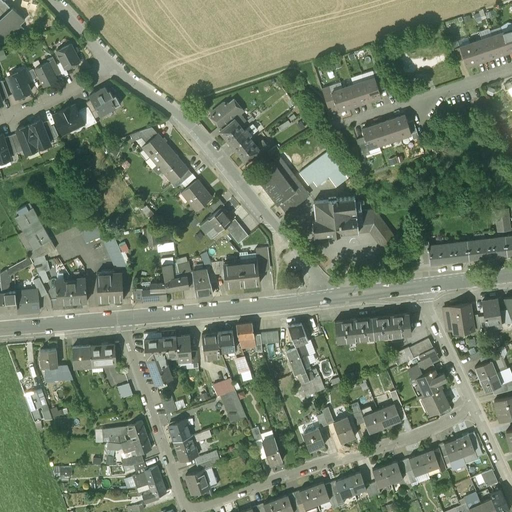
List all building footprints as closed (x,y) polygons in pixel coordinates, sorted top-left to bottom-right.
[(0,0),(0,37),(2,40),(7,35),(11,39),(23,27),(20,24),(24,19),(13,6),(11,8),(4,0),(4,1),(2,0),(0,0)] [(511,28),(502,32),(508,51),(511,49),(511,28)] [(508,51),(502,32),(491,35),(498,54),(508,51)] [(498,54),(491,35),(481,39),(487,58),(498,54)] [(462,44),(471,41),(469,36),(460,39),(462,44)] [(487,58),(481,39),(470,42),(476,61),(487,58)] [(456,60),(463,57),(459,46),(457,40),(450,43),(456,60)] [(476,61),(470,42),(459,46),(463,57),(465,65),(476,61)] [(62,61),(65,68),(79,61),(70,43),(56,50),(62,61)] [(48,61),(55,74),(60,72),(56,64),(52,56),(47,58),(48,61)] [(57,79),(55,74),(48,61),(34,68),(43,86),(57,79)] [(56,64),(60,72),(63,76),(68,73),(65,68),(62,61),(56,64)] [(22,71),(27,81),(32,79),(27,66),(20,69),(21,72),(22,71)] [(7,75),(8,78),(21,72),(20,69),(7,75)] [(378,87),(384,85),(383,84),(378,69),(372,71),(374,76),(378,87)] [(22,71),(21,72),(8,78),(17,97),(31,91),(27,81),(22,71)] [(374,76),(363,80),(370,99),(381,95),(378,87),(374,76)] [(0,80),(0,96),(1,99),(9,97),(2,80),(0,80)] [(370,99),(363,80),(353,83),(359,102),(370,99)] [(389,82),(393,93),(398,92),(395,80),(389,82)] [(387,95),(393,93),(389,82),(383,84),(384,85),(387,95)] [(359,102),(353,83),(342,87),(349,106),(359,102)] [(327,105),(335,102),(331,91),(329,85),(321,87),(327,105)] [(105,86),(89,95),(91,99),(100,114),(120,103),(115,94),(113,95),(110,90),(108,91),(105,86)] [(349,106),(342,87),(331,91),(335,102),(338,110),(349,106)] [(95,117),(100,114),(91,99),(86,102),(88,105),(95,117)] [(240,124),(241,123),(241,115),(239,112),(242,110),(233,99),(227,104),(225,102),(222,102),(213,109),(213,112),(212,113),(220,124),(228,117),(230,119),(229,122),(230,122),(235,118),(240,124)] [(338,110),(335,102),(327,105),(330,112),(338,110)] [(83,122),(78,110),(75,104),(69,107),(69,106),(58,111),(58,112),(53,115),(57,123),(62,133),(83,122)] [(95,117),(88,105),(78,110),(83,122),(85,127),(97,121),(95,117)] [(411,132),(407,121),(405,113),(393,117),(400,136),(411,132)] [(49,119),(51,125),(57,123),(53,115),(48,117),(49,119)] [(400,136),(393,117),(383,121),(389,140),(400,136)] [(228,140),(229,140),(243,128),(240,124),(235,118),(230,122),(220,130),(228,140)] [(48,140),(42,123),(40,119),(28,124),(38,148),(50,143),(48,140)] [(56,136),(51,125),(49,119),(42,123),(48,140),(56,136)] [(413,119),(407,121),(411,132),(413,138),(419,137),(413,119)] [(389,140),(383,121),(372,124),(379,143),(389,140)] [(244,130),(249,135),(258,128),(253,123),(244,130)] [(38,148),(28,124),(16,129),(18,132),(24,149),(26,152),(38,148)] [(379,143),(372,124),(361,128),(364,135),(368,147),(379,143)] [(229,140),(237,150),(252,139),(249,135),(244,130),(243,128),(229,140)] [(11,135),(17,152),(24,149),(18,132),(11,135)] [(9,155),(3,137),(2,133),(0,134),(0,161),(10,158),(9,155)] [(142,146),(157,163),(172,150),(158,133),(142,146)] [(17,152),(11,135),(3,137),(9,155),(17,152)] [(370,153),(368,147),(364,135),(356,138),(362,155),(370,153)] [(260,149),(258,151),(260,154),(270,146),(264,138),(256,144),(260,149)] [(258,151),(260,149),(256,144),(252,139),(237,150),(237,151),(245,161),(258,151)] [(267,150),(270,155),(280,149),(277,144),(267,150)] [(172,150),(157,163),(172,180),(187,167),(172,150)] [(322,173),(325,171),(336,185),(348,176),(328,150),(313,161),(322,173)] [(256,172),(279,203),(286,212),(310,194),(282,155),(274,161),(273,159),(256,172)] [(309,173),(304,177),(311,186),(317,182),(309,173)] [(195,209),(212,196),(197,178),(184,189),(190,197),(187,199),(195,209)] [(358,230),(356,210),(354,195),(336,198),(336,197),(328,198),(328,199),(313,201),(315,219),(311,220),(313,235),(332,233),(332,234),(340,233),(340,232),(357,230),(358,230)] [(224,204),(219,197),(209,206),(214,212),(220,207),(224,204)] [(17,210),(19,215),(32,208),(29,203),(17,210)] [(23,231),(33,249),(50,239),(32,207),(32,208),(19,215),(15,217),(23,231)] [(211,237),(225,226),(231,220),(220,207),(214,212),(200,223),(211,237)] [(507,207),(495,209),(497,231),(510,229),(507,207)] [(358,232),(371,230),(383,247),(390,242),(372,218),(371,208),(356,210),(358,230),(357,230),(358,232)] [(396,237),(374,208),(371,208),(372,218),(390,242),(396,237)] [(225,226),(229,231),(239,222),(234,217),(231,220),(225,226)] [(86,242),(101,236),(94,220),(79,226),(86,242)] [(229,231),(238,242),(248,234),(239,222),(229,231)] [(155,226),(147,227),(149,245),(157,243),(155,226)] [(30,258),(37,256),(33,249),(23,231),(17,234),(29,256),(30,258)] [(114,271),(121,272),(128,269),(113,233),(101,236),(113,264),(114,268),(114,271)] [(430,262),(511,253),(511,235),(432,244),(428,245),(430,262)] [(37,256),(44,254),(55,248),(50,239),(33,249),(37,256)] [(158,241),(159,249),(176,249),(176,240),(158,241)] [(428,245),(432,244),(431,241),(428,242),(428,240),(421,241),(424,263),(430,262),(428,245)] [(255,247),(256,255),(260,255),(261,268),(269,267),(267,245),(255,247)] [(32,262),(33,264),(46,260),(44,254),(37,256),(30,258),(32,262)] [(29,256),(15,263),(18,270),(32,262),(30,258),(29,256)] [(257,258),(256,258),(240,260),(243,284),(259,282),(258,268),(257,258)] [(33,264),(37,272),(45,269),(45,270),(49,269),(47,260),(46,260),(33,264)] [(187,260),(177,263),(179,276),(186,274),(189,286),(194,284),(192,270),(190,270),(188,260),(187,260)] [(243,284),(240,260),(222,262),(225,286),(243,284)] [(9,266),(0,271),(0,276),(0,281),(1,282),(8,281),(11,281),(9,266)] [(162,269),(166,290),(189,286),(186,274),(179,276),(172,277),(170,267),(162,269)] [(196,295),(212,293),(211,288),(212,288),(210,280),(209,280),(206,268),(192,270),(194,284),(196,295)] [(45,269),(37,272),(42,282),(48,280),(45,270),(45,269)] [(114,271),(96,272),(97,300),(122,299),(121,272),(114,271)] [(77,280),(70,280),(72,300),(81,300),(81,301),(87,301),(85,277),(77,277),(77,280)] [(72,300),(70,280),(64,281),(64,278),(57,279),(55,279),(57,303),(63,303),(63,301),(72,300)] [(16,291),(7,291),(9,287),(8,281),(1,282),(3,309),(17,307),(16,291)] [(166,297),(164,281),(149,281),(150,289),(141,289),(141,298),(166,297)] [(141,298),(141,289),(141,286),(132,287),(133,298),(141,298)] [(37,288),(16,291),(17,307),(17,313),(39,310),(37,288)] [(497,298),(482,300),(486,326),(501,323),(497,298)] [(451,316),(444,317),(447,330),(453,329),(453,332),(455,332),(454,329),(472,326),(472,329),(474,329),(471,314),(469,302),(449,306),(451,316)] [(409,313),(371,317),(374,337),(411,333),(409,313)] [(471,314),(474,329),(480,328),(477,313),(471,314)] [(337,341),(374,337),(371,317),(334,321),(337,341)] [(238,338),(241,346),(255,345),(254,334),(252,322),(236,324),(238,338)] [(308,339),(301,323),(288,325),(294,342),(300,357),(306,355),(308,354),(303,341),(308,339)] [(217,332),(219,350),(234,349),(232,331),(217,332)] [(260,333),(261,344),(279,342),(278,331),(260,333)] [(204,356),(222,355),(219,350),(217,332),(202,334),(204,356)] [(260,333),(254,334),(255,345),(255,351),(262,350),(261,344),(260,333)] [(176,336),(177,354),(178,359),(191,358),(192,358),(191,350),(190,334),(176,336)] [(165,360),(165,355),(177,354),(176,336),(144,338),(145,357),(155,383),(172,377),(165,360)] [(302,374),(306,372),(300,357),(294,342),(290,344),(292,348),(286,350),(295,371),(301,369),(301,371),(302,374)] [(90,345),(92,365),(101,364),(101,367),(116,366),(114,343),(90,345)] [(74,366),(92,365),(90,345),(72,346),(74,366)] [(40,349),(41,366),(57,365),(55,348),(40,349)] [(423,366),(420,368),(419,368),(422,374),(433,369),(431,363),(439,359),(433,348),(418,355),(423,366)] [(229,374),(249,368),(247,363),(242,350),(238,351),(240,357),(229,360),(228,357),(223,359),(229,374)] [(497,357),(494,350),(479,357),(482,363),(491,359),(497,357)] [(310,378),(315,391),(324,387),(319,375),(314,377),(311,371),(312,370),(310,365),(310,366),(306,355),(300,357),(306,372),(309,379),(310,378)] [(496,372),(491,359),(482,363),(474,366),(479,378),(496,372)] [(247,363),(249,368),(251,375),(257,372),(253,361),(247,363)] [(424,395),(440,387),(442,387),(439,381),(445,378),(443,372),(436,375),(433,369),(422,374),(419,368),(420,368),(419,365),(410,369),(413,376),(418,373),(419,375),(416,377),(424,395)] [(501,384),(496,372),(479,378),(484,390),(491,388),(501,384)] [(235,389),(231,378),(213,385),(217,395),(235,389)] [(310,378),(309,379),(304,380),(301,382),(306,396),(315,393),(315,391),(310,380),(310,378)] [(131,381),(118,385),(122,397),(135,393),(131,381)] [(491,388),(494,393),(506,390),(509,389),(506,381),(501,384),(491,388)] [(438,411),(449,405),(440,387),(424,395),(422,396),(431,414),(438,411)] [(25,394),(30,409),(42,405),(36,390),(25,394)] [(391,391),(386,393),(391,403),(395,401),(391,391)] [(164,395),(165,411),(176,410),(176,394),(164,395)] [(511,394),(508,396),(494,400),(499,420),(511,416),(511,394)] [(394,403),(377,409),(384,426),(400,419),(394,403)] [(333,421),(334,421),(328,405),(321,408),(323,412),(327,423),(333,421)] [(384,426),(377,409),(372,411),(370,405),(360,409),(365,420),(369,431),(384,426)] [(449,405),(438,411),(440,416),(451,411),(449,405)] [(357,423),(365,420),(360,409),(352,412),(357,423)] [(186,410),(180,413),(183,419),(189,416),(186,410)] [(321,426),(327,423),(323,412),(317,415),(321,426)] [(334,421),(333,421),(341,441),(355,435),(347,416),(334,421)] [(169,424),(174,440),(191,434),(186,418),(169,424)] [(128,425),(132,438),(146,433),(142,420),(128,425)] [(127,433),(126,425),(111,427),(110,425),(108,425),(108,427),(102,428),(103,436),(125,433),(127,433)] [(258,425),(251,428),(255,439),(262,437),(258,425)] [(324,443),(318,427),(303,432),(309,448),(324,443)] [(474,431),(468,434),(474,450),(476,456),(482,454),(474,431)] [(103,436),(103,440),(111,441),(122,441),(127,440),(125,433),(103,436)] [(146,433),(132,438),(136,449),(134,450),(135,453),(141,451),(151,448),(146,433)] [(174,440),(181,459),(198,453),(191,434),(174,440)] [(456,438),(462,455),(474,450),(468,434),(456,438)] [(262,440),(270,462),(282,458),(277,444),(274,436),(262,440)] [(456,438),(443,442),(450,459),(462,455),(456,438)] [(439,446),(446,467),(452,465),(450,459),(443,442),(438,444),(439,446)] [(439,464),(438,465),(439,469),(446,467),(439,446),(433,448),(439,464)] [(433,448),(421,452),(426,469),(438,465),(439,464),(433,448)] [(141,451),(135,453),(121,457),(123,463),(130,463),(133,462),(143,459),(144,459),(141,451)] [(195,456),(197,462),(211,457),(209,451),(195,456)] [(108,456),(95,455),(95,462),(115,462),(115,453),(108,452),(108,456)] [(421,452),(408,456),(414,473),(426,469),(421,452)] [(197,462),(199,468),(203,466),(214,463),(211,457),(197,462)] [(143,459),(133,462),(135,469),(145,465),(143,459)] [(397,459),(384,464),(390,480),(402,476),(397,459)] [(384,464),(372,468),(378,484),(390,480),(384,464)] [(144,470),(133,474),(137,485),(148,482),(161,477),(157,465),(143,469),(144,470)] [(210,485),(203,466),(199,468),(186,472),(192,491),(210,485)] [(487,480),(489,485),(500,481),(495,467),(477,473),(480,482),(487,480)] [(360,470),(348,474),(354,491),(366,486),(360,470)] [(354,491),(348,474),(336,478),(342,495),(354,491)] [(161,477),(148,482),(152,494),(166,489),(161,477)] [(323,480),(311,484),(317,500),(329,496),(323,480)] [(311,484),(299,488),(305,505),(317,500),(311,484)] [(498,511),(502,511),(509,509),(506,504),(507,504),(504,497),(503,497),(500,489),(491,493),(492,497),(498,511)] [(281,511),(285,511),(294,509),(288,492),(275,496),(281,511)] [(281,511),(275,496),(263,501),(267,511),(281,511)] [(498,511),(492,497),(480,502),(484,511),(498,511)] [(470,511),(468,507),(466,501),(460,504),(464,511),(470,511)] [(484,511),(480,502),(468,507),(470,511),(484,511)]
